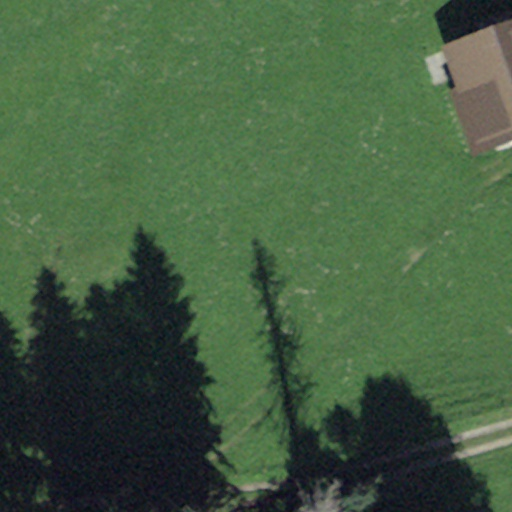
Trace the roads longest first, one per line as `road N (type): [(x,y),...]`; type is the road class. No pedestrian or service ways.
road 1 (track): [(503,175),(316,365),(143,511)]
road 2 (track): [(511,426),(219,511)]
